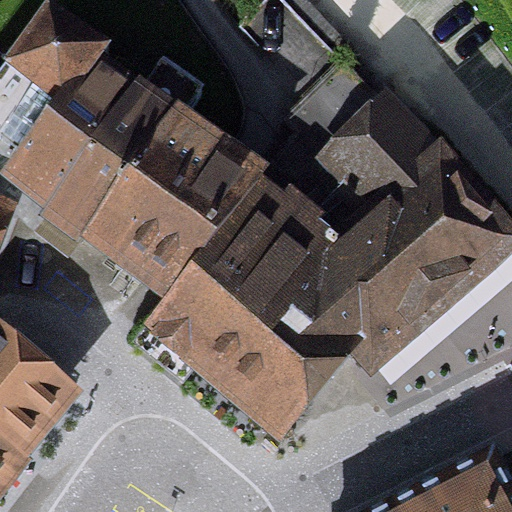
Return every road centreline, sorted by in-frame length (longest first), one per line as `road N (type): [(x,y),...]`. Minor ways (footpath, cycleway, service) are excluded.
road 1 (residential): [(0,320),(42,328),(269,511)]
road 2 (residential): [(294,511),(511,402)]
